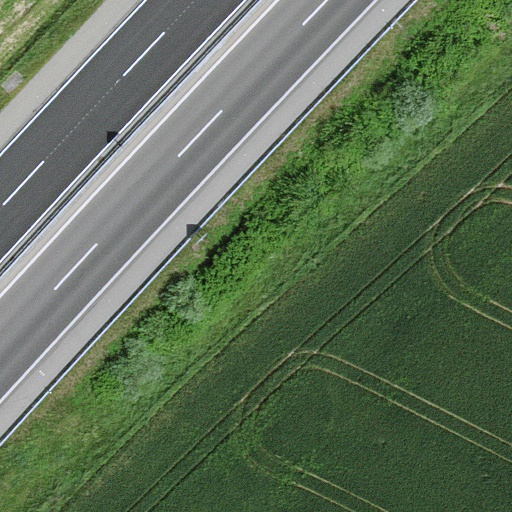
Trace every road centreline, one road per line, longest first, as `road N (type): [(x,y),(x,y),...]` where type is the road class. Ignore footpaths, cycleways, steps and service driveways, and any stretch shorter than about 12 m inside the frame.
road 1 (motorway): [(0,348),(326,0)]
road 2 (motorway): [(194,0),(0,207)]
